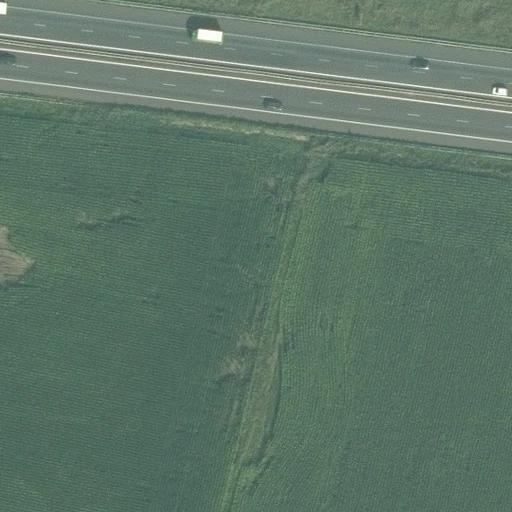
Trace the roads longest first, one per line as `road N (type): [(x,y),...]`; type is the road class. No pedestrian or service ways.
road 1 (motorway): [(0,70),(511,135)]
road 2 (motorway): [(511,84),(0,21)]
